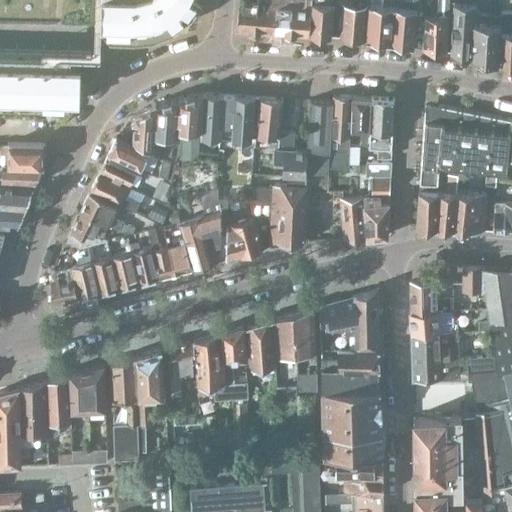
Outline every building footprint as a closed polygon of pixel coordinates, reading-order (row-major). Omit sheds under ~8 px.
[(202,0),(101,0),(101,28),(102,28),(110,36),(110,37),(134,38),(153,36),(172,29),(173,28),(189,17),(190,16),(202,1),(202,0)] [(239,0),(236,28),(255,30),(257,0),(239,0)] [(272,31),(275,0),(257,0),(255,30),(272,31)] [(275,0),(272,31),(290,33),(293,0),(275,0)] [(311,0),(293,0),(290,33),(309,34),(312,2),(311,2),(311,0)] [(334,0),(312,0),(312,2),(309,34),(331,36),(334,4),(334,0)] [(337,0),(338,3),(341,3),(339,36),(365,38),(368,4),(346,3),(346,0),(337,0)] [(366,38),(366,39),(390,43),(393,0),(369,0),(369,4),(366,38)] [(393,0),(390,43),(414,46),(417,8),(424,9),(424,0),(393,0)] [(424,14),(424,48),(447,51),(449,16),(449,0),(437,0),(437,15),(424,14)] [(453,1),(450,52),(473,57),(475,16),(476,0),(465,0),(465,2),(453,1)] [(497,62),(499,62),(499,63),(511,65),(511,30),(511,31),(511,18),(511,11),(501,10),(500,18),(497,62)] [(494,18),(475,16),(473,57),(492,61),(497,62),(500,18),(494,18)] [(62,35),(61,45),(81,48),(83,39),(62,35)] [(0,103),(69,105),(71,54),(0,52),(0,103)] [(96,79),(96,92),(115,93),(115,80),(96,79)] [(179,96),(178,128),(201,129),(202,92),(179,96)] [(201,129),(200,136),(219,137),(222,93),(203,92),(202,92),(201,129)] [(222,93),(219,137),(252,140),(255,96),(242,95),(233,94),(222,93)] [(329,152),(329,166),(339,166),(349,167),(351,129),(351,95),(333,94),(332,101),(331,101),(329,152)] [(351,95),(351,129),(361,129),(360,145),(368,145),(371,97),(351,95)] [(156,102),(155,134),(178,135),(178,128),(179,96),(156,102)] [(260,96),(256,134),(269,135),(268,146),(274,147),(279,147),(279,136),(280,129),(283,98),(260,96)] [(368,145),(368,148),(378,148),(377,156),(391,156),(392,146),(394,98),(371,97),(368,145)] [(306,149),(306,173),(327,174),(329,152),(331,101),(309,99),(306,149)] [(133,136),(133,137),(154,148),(154,146),(155,134),(156,102),(134,114),(135,115),(133,136)] [(425,108),(419,183),(437,184),(439,167),(449,168),(458,169),(486,172),(496,173),(502,174),(503,173),(505,174),(511,120),(511,119),(439,104),(438,111),(425,108)] [(274,147),(273,163),(283,163),(282,176),(287,176),(306,177),(306,173),(306,149),(293,149),(295,130),(280,129),(279,136),(279,147),(274,147)] [(116,135),(108,153),(138,168),(147,149),(116,135)] [(4,164),(7,164),(43,165),(43,143),(9,143),(1,143),(1,152),(5,153),(4,164)] [(108,153),(100,170),(130,184),(138,168),(108,153)] [(366,161),(366,176),(373,176),(390,175),(391,161),(366,161)] [(0,184),(33,186),(35,183),(42,166),(43,166),(43,165),(7,164),(4,164),(0,164),(0,163),(0,184)] [(100,170),(90,189),(136,210),(139,203),(125,196),(130,184),(100,170)] [(486,172),(485,184),(495,185),(496,173),(486,172)] [(438,191),(435,228),(453,229),(456,191),(458,174),(448,173),(446,191),(438,191)] [(373,176),(372,194),(390,193),(390,175),(373,176)] [(249,186),(249,198),(254,216),(263,247),(270,243),(304,241),(307,184),(305,184),(306,177),(287,176),(287,183),(279,183),(279,184),(272,183),(272,186),(249,186)] [(0,204),(25,206),(33,187),(33,186),(0,184),(0,204)] [(205,213),(180,220),(194,267),(220,260),(226,258),(227,224),(228,198),(218,197),(218,187),(199,192),(205,213)] [(419,190),(416,227),(435,228),(438,191),(419,190)] [(456,191),(453,229),(483,230),(486,194),(456,191)] [(89,192),(79,212),(108,225),(110,226),(119,229),(119,228),(133,231),(135,228),(114,218),(119,206),(89,192)] [(372,194),(366,194),(367,237),(388,235),(388,234),(389,199),(390,199),(389,194),(390,193),(372,194)] [(366,194),(343,195),(344,238),(367,237),(366,194)] [(494,201),(493,230),(502,231),(511,231),(511,201),(505,201),(494,201)] [(0,204),(0,224),(18,225),(25,206),(0,204)] [(71,231),(66,240),(80,246),(106,239),(107,238),(102,236),(108,225),(79,212),(71,231)] [(170,212),(160,213),(160,224),(163,225),(171,223),(170,212)] [(138,220),(143,229),(151,224),(147,216),(138,220)] [(227,224),(226,258),(229,257),(263,247),(254,216),(230,222),(227,224)] [(171,223),(163,225),(167,245),(175,272),(193,267),(194,267),(180,220),(178,221),(171,223)] [(0,224),(0,244),(4,229),(18,225),(0,224)] [(156,227),(148,229),(152,245),(160,277),(175,272),(167,245),(160,247),(156,227)] [(138,241),(129,243),(131,251),(139,282),(160,277),(152,245),(140,248),(138,241)] [(131,251),(110,256),(118,287),(139,282),(131,251)] [(110,256),(90,261),(97,293),(118,287),(110,256)] [(90,261),(69,266),(76,298),(97,293),(90,261)] [(51,278),(50,304),(51,304),(76,298),(69,266),(58,269),(53,268),(51,278)] [(481,290),(482,290),(481,267),(463,266),(463,291),(481,291),(481,290)] [(511,268),(481,267),(482,290),(484,290),(489,319),(490,319),(490,329),(496,369),(497,374),(503,373),(511,408),(511,268)] [(411,282),(411,312),(449,310),(453,309),(453,296),(453,283),(411,282)] [(346,334),(354,334),(354,347),(378,347),(377,288),(320,304),(320,326),(345,327),(346,334)] [(316,351),(314,305),(292,311),(294,352),(316,351)] [(449,322),(449,310),(411,312),(410,312),(411,334),(456,331),(456,321),(449,322)] [(276,353),(294,352),(292,311),(272,317),(276,353)] [(276,364),(276,353),(272,317),(247,323),(251,366),(276,364)] [(244,325),(222,331),(225,382),(234,382),(232,359),(246,359),(244,325)] [(225,382),(222,331),(193,339),(196,370),(198,395),(214,393),(214,399),(234,398),(247,397),(248,397),(247,381),(234,382),(225,382)] [(458,342),(458,331),(456,331),(411,334),(413,378),(460,377),(458,342)] [(180,372),(196,370),(193,339),(168,346),(171,396),(181,395),(180,372)] [(379,368),(378,347),(354,347),(338,347),(338,367),(379,368)] [(135,354),(135,355),(139,451),(146,451),(145,422),(152,422),(151,395),(164,394),(160,348),(135,354)] [(126,397),(127,422),(113,423),(114,459),(139,458),(139,451),(135,355),(111,362),(113,398),(126,397)] [(468,371),(495,369),(494,355),(467,357),(468,371)] [(105,409),(104,363),(86,368),(88,410),(105,409)] [(320,367),(321,386),(380,387),(379,368),(338,367),(320,367)] [(86,368),(69,372),(70,410),(88,410),(86,368)] [(511,511),(511,408),(503,373),(497,374),(496,369),(495,369),(468,371),(468,380),(470,380),(472,379),(472,382),(471,382),(479,411),(475,412),(480,468),(482,495),(481,495),(482,511),(511,511)] [(45,379),(46,433),(46,435),(54,434),(57,431),(57,421),(70,420),(70,410),(69,372),(45,379)] [(297,391),(317,390),(316,376),(297,376),(297,391)] [(45,379),(20,386),(21,433),(32,433),(33,440),(47,439),(46,435),(46,433),(45,379)] [(296,395),(296,385),(276,386),(277,396),(296,395)] [(20,386),(18,386),(0,390),(0,464),(22,464),(22,452),(21,433),(20,386)] [(323,454),(325,454),(382,455),(380,387),(321,386),(323,454)] [(173,414),(173,424),(197,423),(196,412),(173,414)] [(414,511),(447,511),(448,493),(450,493),(450,494),(463,494),(462,416),(414,417),(414,477),(415,477),(415,487),(414,487),(414,511)] [(188,457),(186,440),(174,441),(176,459),(188,457)] [(73,462),(90,462),(90,449),(73,450),(73,452),(73,462)] [(107,449),(90,449),(90,462),(107,461),(107,449)] [(73,462),(73,452),(60,453),(60,463),(73,462)] [(292,511),(320,511),(318,454),(289,454),(292,499),(292,505),(292,511)] [(382,473),(382,455),(325,454),(325,471),(343,472),(382,473)] [(257,468),(257,481),(190,486),(191,509),(240,505),(240,510),(265,508),(265,507),(271,506),(270,481),(269,455),(249,455),(249,468),(257,468)] [(146,499),(140,500),(141,509),(141,510),(154,509),(172,507),(171,486),(169,486),(169,463),(149,464),(150,487),(145,487),(146,499)] [(352,491),(354,491),(382,493),(383,481),(382,473),(343,472),(343,491),(352,491)] [(0,504),(22,504),(21,490),(0,491),(0,504)] [(382,511),(382,494),(382,493),(354,491),(352,491),(353,511),(382,511)] [(465,502),(465,511),(482,511),(481,495),(465,496),(465,502)] [(118,510),(118,511),(141,511),(141,510),(141,509),(140,500),(133,500),(134,508),(118,510)] [(465,511),(465,502),(450,502),(450,511),(465,511)]
